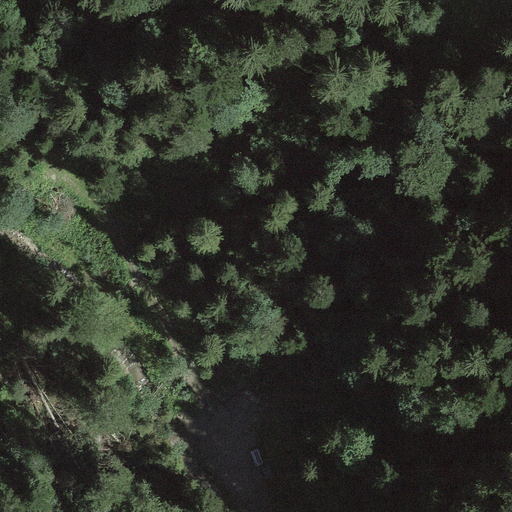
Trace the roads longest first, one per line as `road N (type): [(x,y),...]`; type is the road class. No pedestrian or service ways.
road 1 (track): [(250,511),(204,396),(124,241),(99,204),(0,110)]
road 2 (track): [(229,459),(74,258),(0,200)]
